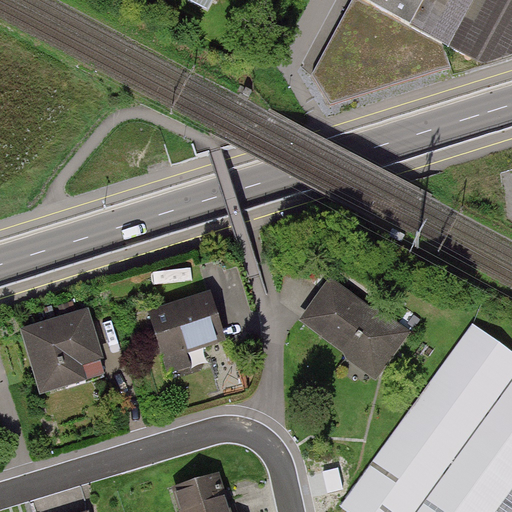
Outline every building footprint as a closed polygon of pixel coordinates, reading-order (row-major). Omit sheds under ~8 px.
[(511,0),(355,0),(316,75),(333,105),(452,69),(445,47),(484,68),(511,58),(511,0)] [(378,383),(412,335),(377,310),(376,312),(330,280),(300,324),(344,354),(348,363),(378,383)] [(211,293),(148,313),(168,376),(193,368),(189,356),(228,343),(211,293)] [(105,362),(89,310),(21,331),(41,397),(88,382),(84,369),(105,362)] [(511,511),(511,354),(473,326),(339,508),(344,511),(511,511)] [(232,511),(221,476),(171,491),(177,511),(232,511)]
